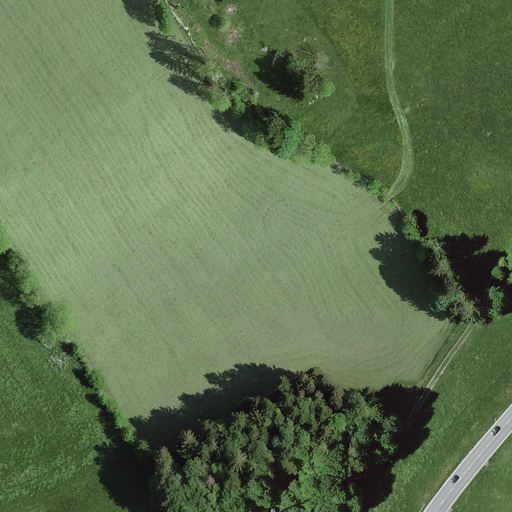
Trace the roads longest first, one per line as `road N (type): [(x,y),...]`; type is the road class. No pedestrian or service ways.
road 1 (track): [(242,511),(283,490),(372,469),(473,325)]
road 2 (primary): [(435,511),(511,418)]
